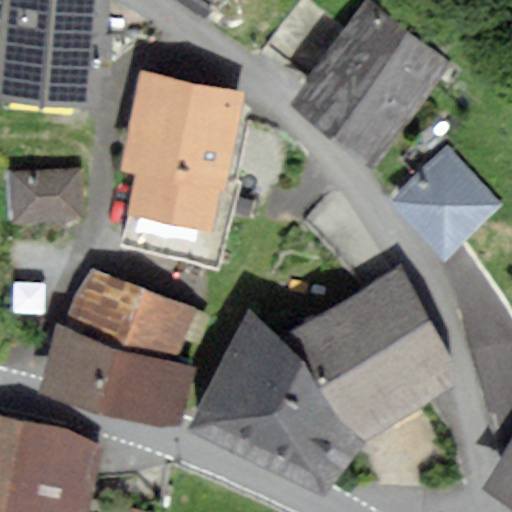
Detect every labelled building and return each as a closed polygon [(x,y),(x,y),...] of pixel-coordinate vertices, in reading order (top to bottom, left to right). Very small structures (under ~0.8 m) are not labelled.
[(11,0),(4,95),(83,102),(91,0),(11,0)] [(373,6),(301,96),(373,153),(445,63),(373,6)] [(208,229),(229,135),(238,95),(145,74),(125,164),(143,168),(133,212),(183,223),(208,229)] [(452,153),(400,201),(445,250),(498,203),(452,153)] [(77,170),(13,175),(16,219),(80,214),(77,170)] [(202,311),(88,274),(71,327),(63,324),(45,379),(168,419),(185,367),(173,363),(183,334),(193,337),(202,311)] [(323,488),(364,433),(444,381),(394,277),(291,345),(253,314),(196,421),(323,488)] [(0,420),(0,502),(39,511),(82,511),(99,444),(0,420)] [(511,500),(511,454),(492,485),(511,500)]
